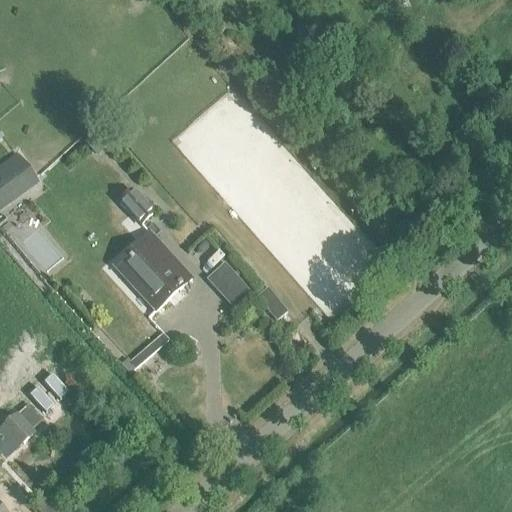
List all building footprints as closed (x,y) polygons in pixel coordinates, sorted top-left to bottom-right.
[(0,185),(0,215),(39,187),(16,156),(0,167),(0,183),(1,185),(0,185)] [(131,197),(121,208),(143,230),(153,219),(131,197)] [(156,320),(194,284),(151,238),(114,273),(156,320)] [(249,296),(236,281),(218,297),(231,311),(249,296)] [(259,296),(276,322),(287,314),(270,289),(259,296)] [(161,338),(152,345),(159,353),(168,345),(161,338)] [(127,363),(121,370),(130,379),(136,373),(127,363)] [(0,430),(0,437),(15,454),(34,436),(16,416),(0,430)]
